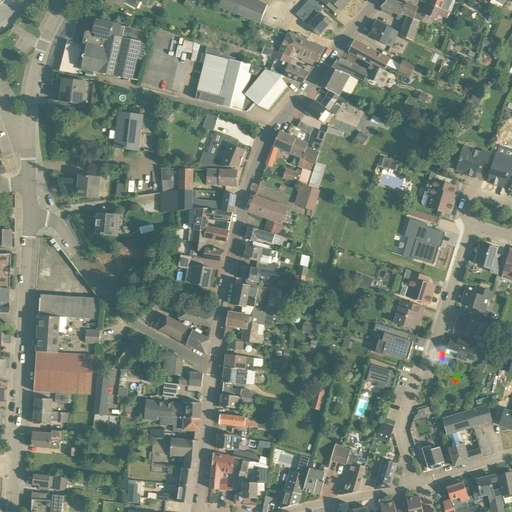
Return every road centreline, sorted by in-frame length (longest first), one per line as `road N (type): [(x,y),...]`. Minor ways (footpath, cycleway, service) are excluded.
road 1 (residential): [(213,362),(226,270),(260,149),(378,0)]
road 2 (unclassified): [(9,511),(29,216)]
road 3 (residential): [(413,484),(401,430),(471,228)]
road 4 (residential): [(213,362),(126,317),(57,226),(29,216)]
road 5 (unclassified): [(29,216),(32,80),(62,0)]
road 6 (residential): [(197,511),(213,362)]
road 7 (residential): [(286,511),(413,484)]
